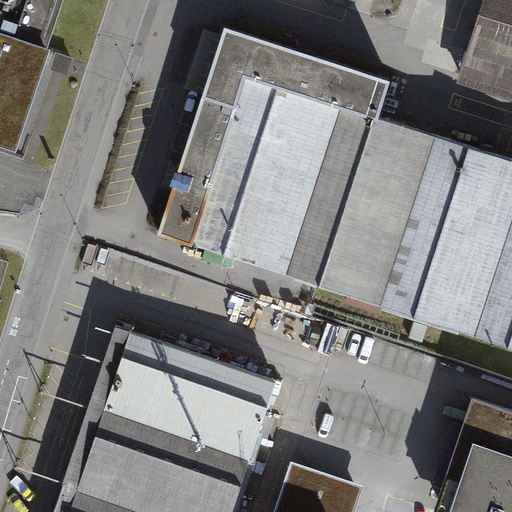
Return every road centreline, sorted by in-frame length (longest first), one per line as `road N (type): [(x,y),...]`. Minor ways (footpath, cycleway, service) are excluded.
road 1 (residential): [(0,410),(130,0)]
road 2 (unknown): [(266,0),(355,31),(452,86),(511,105)]
road 3 (unknown): [(289,352),(414,400),(421,421),(417,465),(401,492)]
road 4 (unknown): [(40,511),(106,292)]
road 5 (unknown): [(289,352),(295,392),(333,470),(401,492)]
road 6 (unknown): [(106,292),(289,352)]
